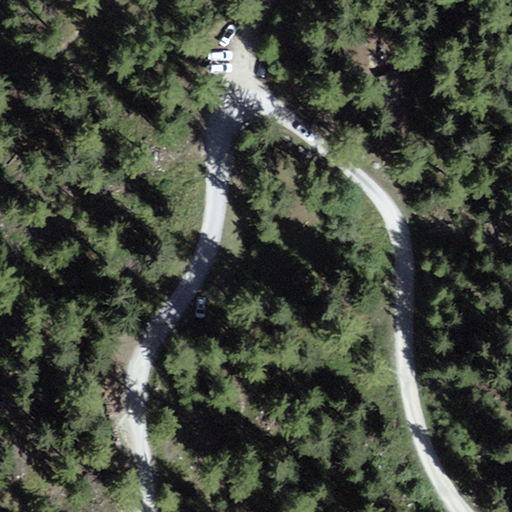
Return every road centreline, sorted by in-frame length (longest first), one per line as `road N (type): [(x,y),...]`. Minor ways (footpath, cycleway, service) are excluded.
road 1 (track): [(468,511),(421,445),(407,387),(398,233),(371,187),(239,82)]
road 2 (track): [(239,82),(220,120),(209,242),(136,392),(147,511)]
